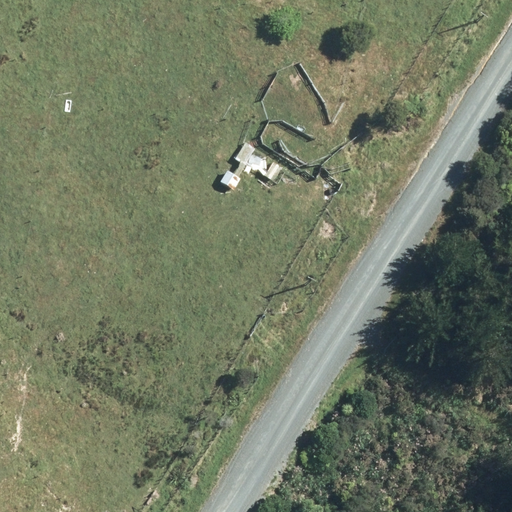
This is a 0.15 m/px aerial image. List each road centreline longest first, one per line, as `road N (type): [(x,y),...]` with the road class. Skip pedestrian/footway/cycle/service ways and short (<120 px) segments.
road 1 (unclassified): [(207,511),(318,367),(511,71)]
road 2 (track): [(318,367),(511,420)]
